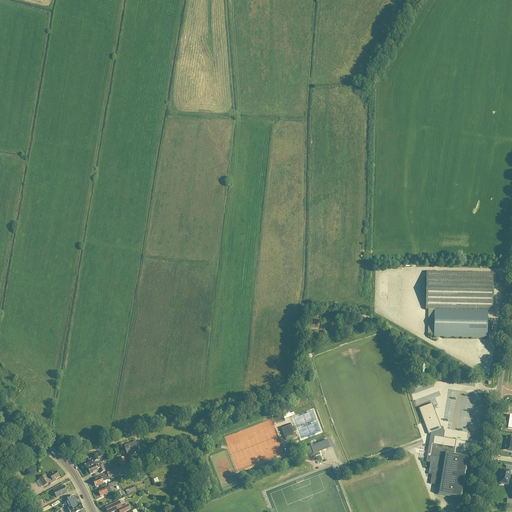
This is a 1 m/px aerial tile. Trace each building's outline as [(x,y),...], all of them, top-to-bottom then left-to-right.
[(492,311),(492,284),(498,284),(499,274),(493,274),(426,272),(425,309),(428,309),(428,336),(434,336),(434,338),(487,338),(487,310),(492,311)] [(428,435),(430,434),(442,430),(441,429),(441,428),(437,417),(432,404),(426,406),(418,409),(428,435)] [(293,432),(296,431),(294,427),(291,428),(290,424),(281,427),(286,441),(295,437),(293,432)] [(320,455),(319,453),(316,445),(314,440),(305,443),(311,458),(320,455)] [(327,440),(316,445),(319,453),(330,448),(327,440)] [(136,442),(124,446),(127,455),(139,451),(136,442)] [(444,446),(432,444),(430,457),(427,456),(426,462),(430,463),(441,465),(444,446)] [(466,476),(467,476),(470,476),(472,462),(468,461),(469,457),(454,454),(455,448),(444,446),(441,465),(430,463),(428,474),(432,475),(430,484),(439,485),(438,495),(462,499),(466,476)] [(140,460),(145,459),(145,458),(148,457),(146,451),(138,453),(140,460)] [(96,465),(96,464),(94,461),(98,460),(96,454),(91,456),(92,459),(91,460),(91,459),(88,461),(87,458),(84,459),(85,462),(83,463),(83,464),(84,467),(85,466),(86,469),(87,469),(87,468),(94,465),(96,465)] [(87,468),(87,469),(90,475),(98,471),(98,470),(99,470),(100,473),(105,471),(102,465),(101,462),(96,464),(96,465),(94,465),(87,468)] [(511,467),(505,466),(505,471),(501,470),(499,484),(500,484),(500,485),(503,485),(503,484),(507,485),(509,474),(511,474),(511,467)] [(110,477),(114,475),(114,477),(126,473),(124,467),(108,473),(110,477)] [(46,475),(39,479),(43,486),(49,483),(50,485),(56,481),(55,479),(59,477),(56,471),(49,475),(49,476),(47,477),(46,475)] [(103,483),(104,483),(103,482),(107,480),(109,479),(107,475),(101,477),(93,481),(96,487),(103,483)] [(29,498),(34,495),(29,486),(24,489),(29,498)] [(57,488),(53,491),(56,498),(67,493),(64,486),(58,489),(57,488)] [(105,496),(108,494),(109,497),(114,495),(113,492),(112,493),(109,486),(98,491),(100,496),(105,494),(105,496)] [(134,486),(125,489),(127,494),(136,491),(134,486)] [(69,508),(78,504),(74,496),(65,501),(69,507),(69,508)] [(34,511),(41,509),(37,501),(30,505),(33,511),(34,511)] [(105,508),(107,511),(112,511),(116,511),(116,510),(118,509),(119,511),(124,511),(130,509),(128,504),(122,507),(119,501),(115,503),(115,504),(113,505),(113,504),(105,508)]
